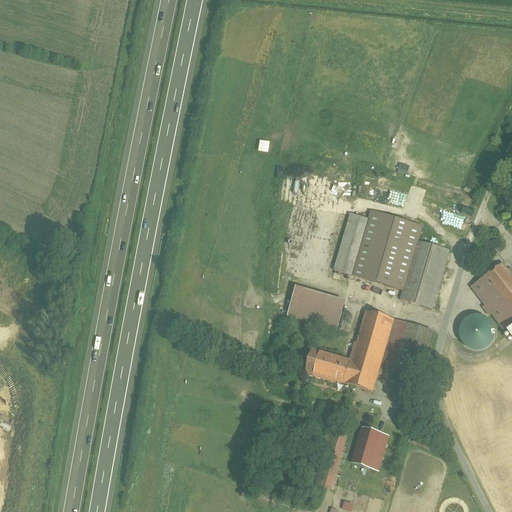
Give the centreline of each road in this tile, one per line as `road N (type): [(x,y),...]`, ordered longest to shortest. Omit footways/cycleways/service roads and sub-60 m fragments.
road 1 (motorway): [(162,0),(65,511)]
road 2 (motorway): [(102,511),(199,0)]
